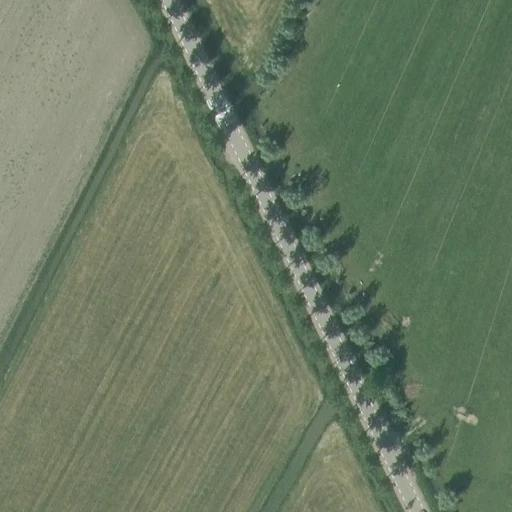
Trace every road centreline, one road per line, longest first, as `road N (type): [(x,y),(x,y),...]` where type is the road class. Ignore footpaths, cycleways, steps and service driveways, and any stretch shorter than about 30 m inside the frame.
road 1 (tertiary): [(416,511),(166,0)]
road 2 (track): [(383,445),(429,409),(452,374),(467,322)]
